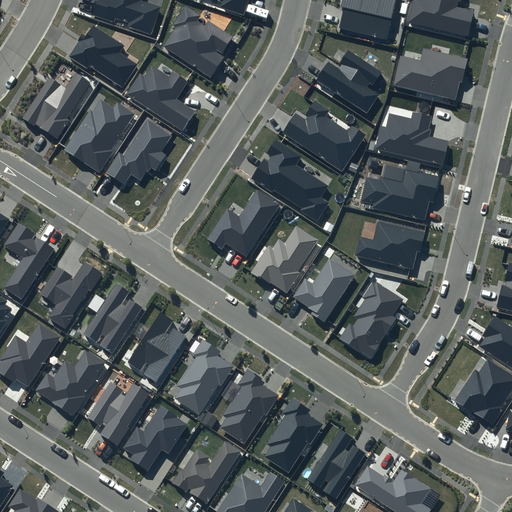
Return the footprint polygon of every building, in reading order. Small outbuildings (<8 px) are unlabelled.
[(141,0),(97,0),(92,14),(113,21),(114,17),(129,22),(128,26),(151,34),(160,7),(141,0)] [(219,0),(222,1),(220,7),(244,15),(248,0),(219,0)] [(341,0),(340,7),(343,8),(339,28),(387,40),(396,0),(341,0)] [(412,0),(407,22),(468,36),(474,10),(457,6),(458,1),(461,2),(460,0),(412,0)] [(200,15),(186,5),(173,25),(177,28),(164,46),(211,78),(225,57),(221,54),(233,36),(209,20),(205,26),(197,21),(200,15)] [(83,35),(69,56),(87,68),(89,65),(123,87),(138,65),(120,53),(125,46),(93,25),(86,37),(83,35)] [(468,59),(423,48),(421,60),(400,55),(393,85),(455,100),(459,82),(463,83),(468,59)] [(382,72),(348,50),(339,63),(342,65),(339,69),(328,62),(316,80),(365,114),(379,94),(368,86),(370,83),(373,86),(382,72)] [(168,76),(151,65),(144,76),(139,73),(126,94),(183,131),(196,112),(176,99),(188,81),(172,71),(168,76)] [(66,88),(49,77),(23,117),(57,139),(69,120),(67,119),(90,82),(75,73),(66,88)] [(135,113),(117,102),(113,108),(101,100),(93,112),(90,110),(65,150),(100,172),(114,150),(112,149),(135,113)] [(329,110),(315,100),(305,114),(309,116),(306,120),(295,114),(283,133),(342,171),(366,135),(352,125),(348,131),(325,116),(329,110)] [(432,117),(413,112),(411,119),(389,113),(385,127),(380,126),(375,149),(442,165),(448,141),(429,137),(431,130),(429,129),(432,117)] [(171,136),(147,120),(124,155),(119,152),(105,174),(124,186),(131,175),(140,180),(147,171),(148,172),(151,168),(156,170),(166,155),(161,152),(171,136)] [(302,156),(275,139),(266,153),(270,156),(267,161),(264,159),(251,178),(272,192),(273,190),(302,208),(300,211),(317,222),(330,202),(321,197),(329,186),(296,165),(302,156)] [(405,169),(386,165),(383,178),(380,177),(379,180),(367,177),(362,201),(374,204),(373,207),(425,220),(429,202),(433,203),(440,177),(419,172),(422,163),(407,160),(405,169)] [(280,204),(256,189),(239,217),(227,209),(207,240),(222,249),(226,243),(246,256),(280,204)] [(0,233),(10,219),(0,212),(0,233)] [(425,233),(378,222),(374,240),(359,237),(355,255),(413,269),(417,252),(420,252),(425,233)] [(56,248),(18,223),(4,246),(23,258),(3,288),(22,300),(56,248)] [(318,240),(296,226),(285,242),(279,238),(273,248),(269,246),(252,272),(286,294),(300,273),(298,272),(318,240)] [(355,275),(329,258),(313,284),(304,279),(293,297),(312,309),(310,313),(324,322),(355,275)] [(72,276),(58,267),(41,294),(56,304),(48,317),(65,328),(73,315),(72,314),(88,290),(91,291),(102,274),(84,262),(72,280),(71,279),(72,276)] [(511,262),(509,262),(504,281),(507,282),(506,286),(502,285),(497,307),(511,310),(511,262)] [(374,285),(372,284),(362,298),(364,300),(353,317),(357,320),(353,325),(349,323),(340,338),(371,357),(396,318),(392,316),(403,299),(376,282),(374,285)] [(129,292),(116,284),(84,333),(96,342),(102,334),(105,337),(100,345),(112,353),(143,308),(130,299),(125,306),(122,304),(129,292)] [(6,301),(0,297),(0,332),(8,321),(5,319),(12,309),(4,304),(6,301)] [(160,312),(127,362),(140,371),(146,362),(149,365),(144,373),(156,381),(186,336),(173,327),(168,335),(165,333),(173,321),(160,312)] [(511,327),(495,316),(482,335),(485,337),(479,346),(511,367),(511,327)] [(61,337),(38,322),(26,342),(16,335),(0,359),(0,373),(14,383),(16,379),(28,387),(61,337)] [(221,351),(202,339),(192,355),(195,357),(177,386),(181,389),(175,398),(199,414),(219,385),(221,386),(234,366),(218,356),(221,351)] [(106,363),(85,350),(74,366),(65,360),(53,377),(47,373),(36,391),(73,414),(106,363)] [(511,388),(511,375),(487,359),(479,372),(475,369),(455,401),(493,424),(503,408),(501,406),(511,388)] [(266,381),(247,369),(236,386),(239,389),(222,415),(226,418),(220,428),(244,444),(264,415),(266,416),(279,396),(263,385),(266,381)] [(123,390),(110,382),(87,417),(100,426),(103,421),(107,424),(100,435),(117,446),(150,394),(133,383),(124,396),(120,394),(123,390)] [(310,410),(292,399),(282,413),(286,415),(267,444),(270,446),(264,457),(288,473),(308,443),(310,445),(323,424),(307,414),(310,410)] [(188,424),(160,406),(143,431),(137,427),(123,448),(133,454),(130,459),(148,471),(162,450),(168,454),(188,424)] [(352,438),(340,430),(307,479),(320,488),(325,480),(329,483),(323,491),(336,499),(366,453),(353,445),(348,452),(344,449),(352,438)] [(240,451),(224,441),(208,466),(206,464),(210,457),(197,448),(182,471),(181,470),(172,483),(185,492),(188,487),(192,490),(190,492),(207,503),(240,451)] [(383,476),(368,466),(355,485),(396,511),(428,511),(440,495),(401,470),(394,481),(384,474),(383,476)] [(4,472),(0,469),(0,506),(13,486),(1,478),(4,472)] [(264,511),(285,482),(270,472),(261,486),(241,473),(216,511),(264,511)] [(36,499),(20,489),(9,506),(15,510),(13,511),(58,511),(59,511),(37,497),(36,499)] [(314,511),(293,498),(284,511),(314,511)]
